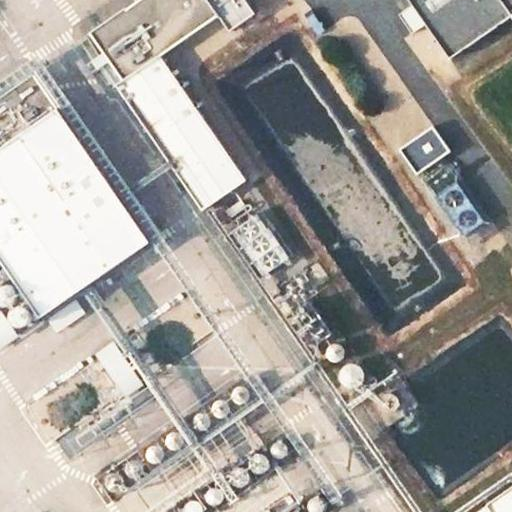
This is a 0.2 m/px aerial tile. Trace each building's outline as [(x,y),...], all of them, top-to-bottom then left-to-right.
[(145,0),(90,38),(207,210),(248,183),(164,61),(222,22),(207,0),(145,0)] [(511,0),(404,0),(448,60),(511,15),(511,0)] [(0,99),(0,250),(45,316),(153,241),(38,73),(0,99)] [(440,129),(405,154),(422,179),(457,154),(440,129)] [(430,188),(470,245),(496,227),(455,170),(430,188)] [(0,312),(0,348),(1,350),(21,336),(3,310),(0,312)] [(115,344),(101,355),(131,395),(144,384),(115,344)] [(301,460),(287,467),(300,495),(314,487),(301,460)] [(511,511),(511,476),(462,511),(511,511)]
